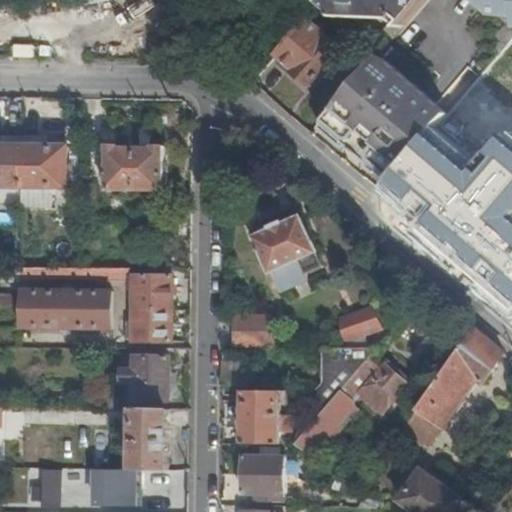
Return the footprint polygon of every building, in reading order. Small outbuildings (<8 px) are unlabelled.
[(136,30),(136,0),(94,0),(94,29),(136,30)] [(321,0),(343,18),(395,20),(380,38),(390,47),(429,0),(321,0)] [(511,0),(478,0),(493,13),(497,16),(511,17),(511,0)] [(309,20),(279,54),(297,70),(295,73),(311,87),(343,49),(309,20)] [(339,108),(322,128),(330,135),(334,130),(347,139),(349,141),(350,140),(355,135),(369,147),(364,153),(377,164),(381,166),(384,166),(387,165),(389,164),(412,136),(415,133),(416,130),(416,128),(415,126),(414,125),(412,123),(408,119),(410,116),(427,95),(382,57),(363,79),(339,108)] [(394,182),(426,144),(438,130),(451,115),(427,95),(410,116),(408,119),(412,123),(414,125),(415,126),(416,128),(416,130),(415,133),(412,136),(389,164),(387,165),(384,166),(381,166),(377,164),(364,153),(369,147),(355,135),(350,140),(349,141),(347,139),(334,130),(330,135),(345,147),(347,144),(394,182)] [(394,182),(390,187),(436,226),(471,184),(426,144),(394,182)] [(0,186),(26,187),(25,146),(0,145),(0,186)] [(70,147),(25,146),(26,187),(70,188),(70,147)] [(109,190),(138,191),(138,148),(122,148),(122,146),(109,146),(109,190)] [(138,148),(138,191),(166,192),(167,147),(155,147),(155,149),(138,148)] [(275,231),(258,238),(273,272),(282,293),(312,280),(309,274),(326,267),(305,217),(289,225),(288,223),(274,229),(275,231)] [(511,271),(511,228),(499,244),(481,264),(502,284),(511,271)] [(25,267),(21,267),(22,276),(96,277),(96,279),(133,280),(133,290),(137,290),(137,343),(174,343),(175,276),(152,275),(152,269),(137,269),(80,268),(25,267)] [(19,269),(4,269),(4,280),(19,280),(19,269)] [(116,292),(27,290),(26,327),(114,329),(116,292)] [(23,295),(1,294),(1,305),(23,305),(23,295)] [(387,329),(379,306),(346,318),(354,341),(387,329)] [(237,349),(278,349),(279,316),(237,316),(237,349)] [(452,342),(462,350),(477,328),(468,320),(452,342)] [(485,384),(507,353),(477,328),(462,350),(429,399),(420,411),(445,427),(478,380),(485,384)] [(334,402),(343,392),(351,383),(376,354),(381,349),(328,349),(327,366),(323,368),(323,379),(327,380),(327,384),(321,393),(334,402)] [(376,354),(351,383),(386,414),(412,384),(376,354)] [(133,390),(139,391),(139,401),(171,402),(172,358),(140,357),(139,370),(125,371),(125,382),(133,382),(133,390)] [(256,363),(227,363),(226,384),(255,384),(256,363)] [(248,444),(295,444),(295,439),(284,439),(285,404),(296,404),(296,393),(249,392),(249,396),(248,444)] [(298,444),(316,457),(357,409),(356,402),(343,392),(334,402),(298,444)] [(295,444),(298,444),(334,402),(321,393),(319,402),(298,439),(295,439),(295,444)] [(107,395),(107,409),(120,409),(120,395),(107,395)] [(405,421),(410,425),(420,411),(429,399),(423,395),(405,421)] [(170,472),(171,410),(139,409),(137,471),(170,472)] [(410,425),(408,429),(432,446),(445,427),(420,411),(410,425)] [(247,476),(296,477),(297,471),(289,470),(289,456),(248,456),(247,476)] [(457,511),(466,499),(424,469),(403,501),(419,511),(457,511)] [(171,487),(171,472),(170,472),(137,471),(84,470),(83,490),(99,490),(99,505),(137,506),(137,489),(144,490),(144,487),(171,487)] [(365,491),(371,482),(353,470),(347,478),(357,486),(365,491)] [(62,472),(36,472),(35,507),(45,507),(45,508),(61,508),(62,472)] [(224,475),(225,496),(245,496),(245,474),(224,475)] [(296,482),(296,477),(247,476),(247,496),(288,496),(289,482),(296,482)] [(357,486),(347,478),(346,478),(342,493),(360,499),(361,495),(355,492),(357,486)]
